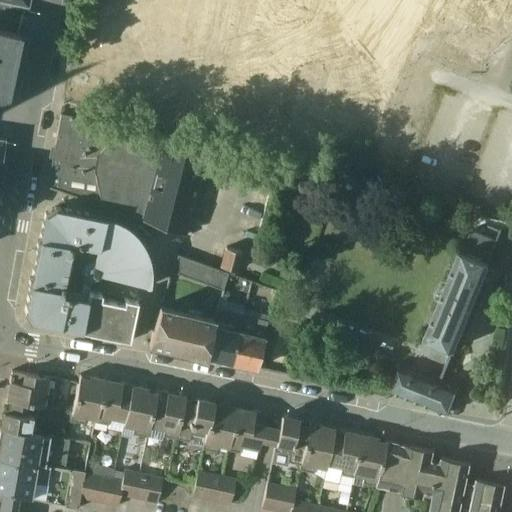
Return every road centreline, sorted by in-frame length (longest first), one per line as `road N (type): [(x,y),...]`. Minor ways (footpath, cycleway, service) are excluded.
road 1 (residential): [(511,439),(0,342)]
road 2 (unclassified): [(0,268),(29,125)]
road 3 (unclassified): [(29,125),(51,0)]
